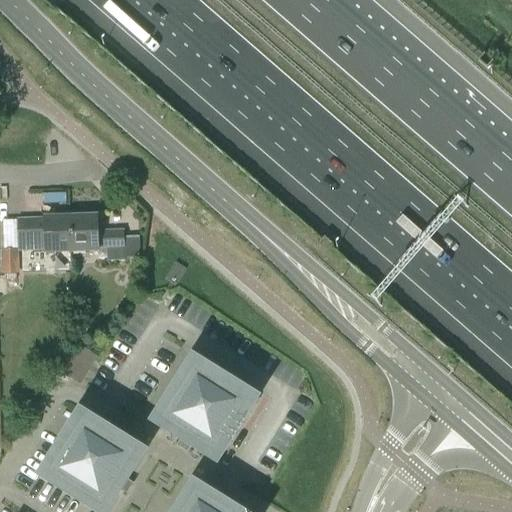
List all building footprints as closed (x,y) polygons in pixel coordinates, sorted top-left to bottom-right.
[(71,219),(72,252),(98,251),(98,249),(108,249),(108,262),(124,262),(123,232),(97,233),(97,218),(71,219)] [(72,252),(71,219),(45,220),(45,222),(19,222),(20,251),(46,251),(46,253),(72,252)] [(17,251),(1,251),(2,275),(5,275),(18,275),(17,251)] [(176,264),(166,280),(176,286),(186,270),(176,264)] [(86,330),(83,328),(76,323),(72,329),(82,337),(86,330)] [(98,358),(80,347),(63,374),(80,385),(98,358)] [(233,385),(226,381),(218,376),(218,377),(194,362),(179,386),(178,385),(169,400),(170,400),(155,425),(179,440),(193,449),(218,464),(233,440),(242,425),(257,401),(233,386),(233,385)] [(129,479),(144,455),(120,440),(120,439),(106,430),(105,430),(81,415),(66,439),(56,454),(57,454),(42,478),(95,511),(108,511),(120,494),(129,479)] [(235,511),(234,511),(219,502),(195,487),(180,511),(179,511),(178,511),(235,511)]
